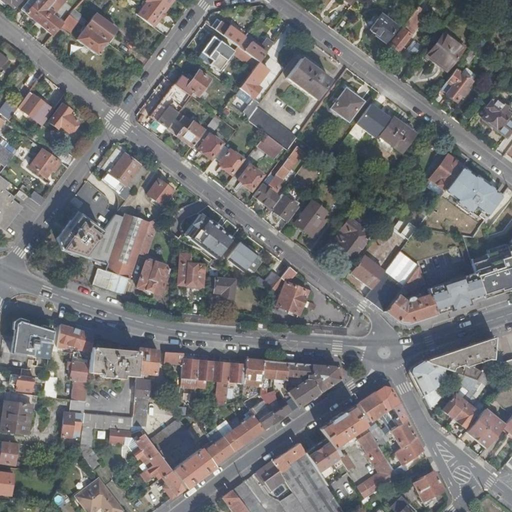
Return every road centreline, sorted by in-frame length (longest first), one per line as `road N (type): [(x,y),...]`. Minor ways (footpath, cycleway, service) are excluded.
road 1 (residential): [(386,337),(375,317),(117,121)]
road 2 (primary): [(4,276),(178,331),(337,345)]
road 3 (residential): [(268,0),(511,176)]
road 4 (residential): [(350,390),(179,511)]
road 5 (residential): [(117,121),(4,276)]
road 6 (residential): [(0,24),(117,121)]
road 7 (residential): [(208,0),(117,121)]
road 8 (residential): [(391,365),(460,476)]
